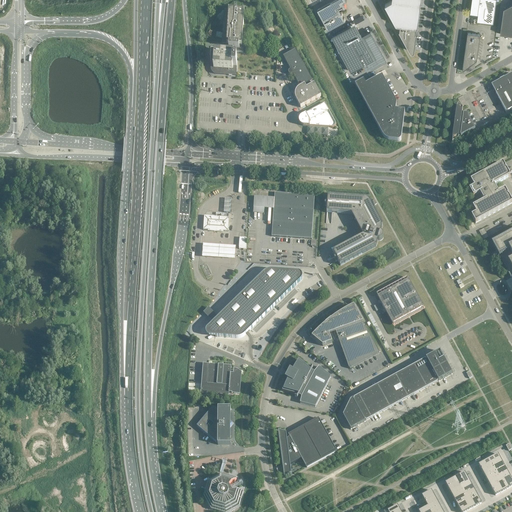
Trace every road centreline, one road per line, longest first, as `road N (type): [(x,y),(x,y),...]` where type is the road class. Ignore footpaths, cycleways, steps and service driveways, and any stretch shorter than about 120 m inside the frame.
road 1 (motorway): [(150,511),(137,375),(158,36)]
road 2 (trunk): [(147,417),(172,0)]
road 3 (trunk): [(146,0),(127,394)]
road 4 (trunk): [(133,108),(121,319),(127,394)]
road 5 (unclassified): [(443,340),(357,389),(340,417),(350,437),(462,378)]
road 6 (unclassified): [(235,168),(231,191),(201,209),(198,221),(195,271),(212,286),(236,264),(243,168)]
road 7 (trunk): [(147,417),(187,164)]
road 8 (unclassified): [(338,298),(290,341),(265,399),(265,470),(283,511)]
road 9 (secondary): [(15,153),(187,164)]
road 10 (tertiary): [(409,165),(239,155)]
road 11 (tertiary): [(243,168),(407,184)]
road 12 (trunk): [(187,153),(185,0)]
road 13 (secondary): [(187,153),(50,143)]
road 14 (trunk): [(50,33),(113,43),(128,62),(133,108)]
road 15 (unclassified): [(453,235),(338,298)]
